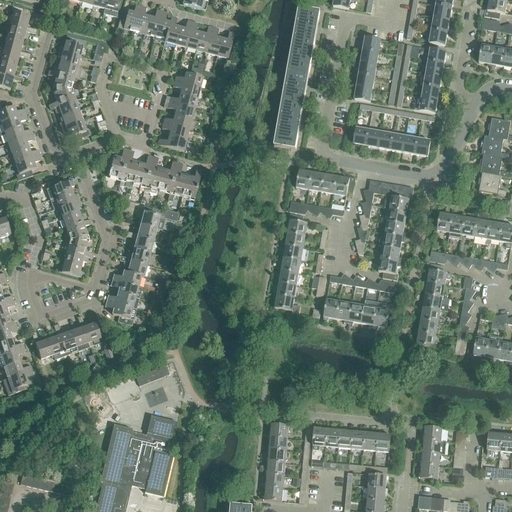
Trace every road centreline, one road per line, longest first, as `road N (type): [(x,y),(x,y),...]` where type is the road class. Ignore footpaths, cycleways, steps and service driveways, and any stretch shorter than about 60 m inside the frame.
road 1 (residential): [(365,168),(421,179),(436,174),(473,107),(488,92),(511,86)]
road 2 (residential): [(78,153),(64,156),(52,146),(34,99),(60,0)]
road 3 (residential): [(345,21),(322,138),(325,160),(365,168)]
road 4 (residential): [(95,291),(108,241),(78,153)]
